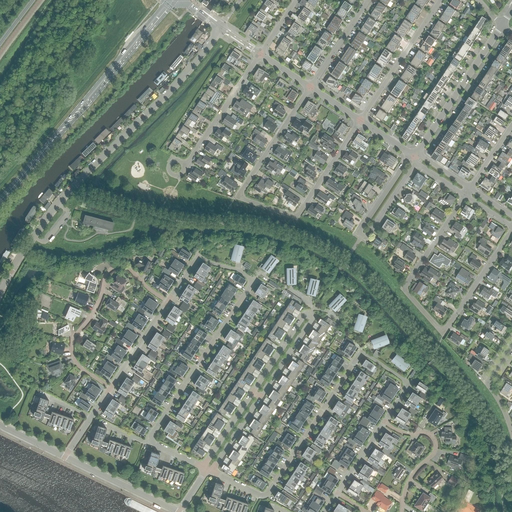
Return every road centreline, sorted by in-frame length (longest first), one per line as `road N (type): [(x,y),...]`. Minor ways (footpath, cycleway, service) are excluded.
road 1 (residential): [(206,469),(310,319),(301,318),(207,460)]
road 2 (residential): [(0,291),(61,198),(220,28)]
road 3 (residential): [(384,421),(406,383),(359,355),(265,494),(206,469)]
road 4 (residential): [(151,439),(250,285),(238,271),(200,259),(167,301)]
road 5 (primary): [(0,200),(172,0)]
road 6 (residential): [(167,301),(127,268),(107,273),(71,350),(79,367),(110,388)]
road 7 (residential): [(414,156),(360,228),(367,234),(411,168)]
road 8 (residential): [(266,207),(239,193),(309,87)]
road 9 (residential): [(501,25),(414,156)]
road 10 (residential): [(428,318),(404,289),(464,195)]
road 11 (residential): [(266,207),(297,215),(359,120)]
road 12 (residential): [(359,120),(439,0)]
road 13 (residential): [(428,318),(447,326),(511,229)]
road 14 (residential): [(401,511),(407,482),(435,446),(427,434),(384,421)]
road 15 (residential): [(185,164),(259,54)]
road 16 (residential): [(177,511),(64,457)]
